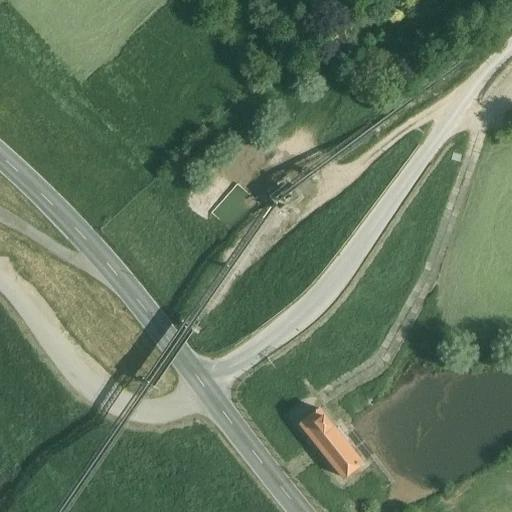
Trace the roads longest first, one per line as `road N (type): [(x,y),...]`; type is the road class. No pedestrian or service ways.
road 1 (track): [(0,277),(72,367),(126,408),(163,416),(188,405),(332,284),(511,48)]
road 2 (tertiary): [(299,511),(117,275),(0,154)]
road 3 (track): [(117,275),(79,265),(0,216)]
